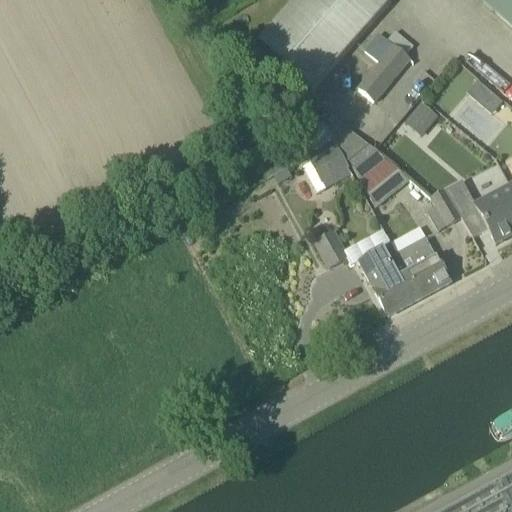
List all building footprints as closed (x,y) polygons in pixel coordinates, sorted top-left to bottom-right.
[(310,93),(328,73),(391,4),(386,0),(294,0),(256,44),(275,61),(268,69),(292,91),(300,84),(310,93)] [(511,0),(486,0),(487,1),(482,6),(511,31),(511,0)] [(364,54),(379,67),(358,93),(373,106),(409,62),(378,37),(364,54)] [(421,140),(437,120),(420,106),(404,126),(421,140)] [(409,183),(368,149),(336,123),(326,129),(323,124),(305,134),(315,152),(331,142),(333,145),(344,166),(348,164),(354,176),(374,211),(409,183)] [(324,158),(320,160),(301,170),(315,197),(351,178),(344,166),(333,145),(320,153),(324,158)] [(475,208),(474,207),(462,184),(444,194),(472,241),(487,233),(495,248),(511,238),(511,194),(509,189),(475,208)] [(438,235),(460,222),(443,193),(429,202),(434,210),(426,215),(438,235)] [(333,236),(322,241),(313,247),(326,271),(346,260),(333,236)] [(396,258),(420,301),(449,285),(434,259),(425,242),(396,258)] [(420,301),(396,258),(388,262),(382,251),(358,265),(387,319),(420,301)] [(511,511),(511,502),(499,510),(500,511),(511,511)]
